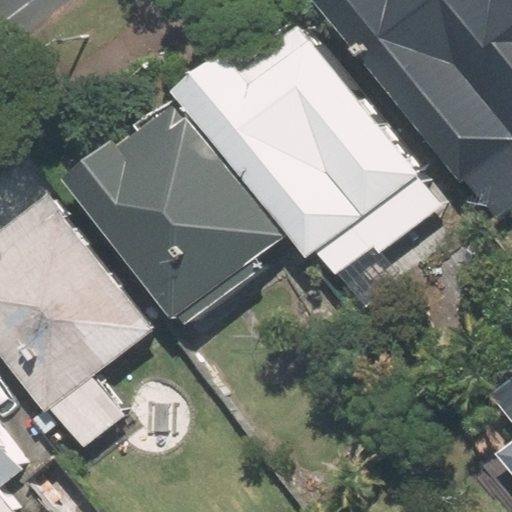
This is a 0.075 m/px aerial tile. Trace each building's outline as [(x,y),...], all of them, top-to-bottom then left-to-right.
[(511,0),(326,0),(337,17),(336,18),(429,151),(477,119),(511,95),(511,0)] [(397,175),(280,2),(192,62),(309,234),(397,175)] [(161,74),(64,139),(154,272),(251,206),(161,74)] [(0,236),(0,324),(53,403),(163,329),(69,190),(0,236)] [(0,457),(24,441),(0,405),(0,457)] [(108,511),(64,460),(36,484),(60,511),(108,511)]
